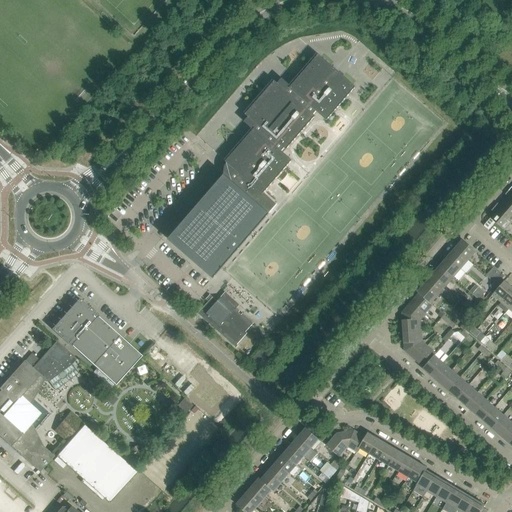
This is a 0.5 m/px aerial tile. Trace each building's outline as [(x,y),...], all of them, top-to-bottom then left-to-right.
[(223,173),(224,174),(224,175),(168,239),(214,279),(270,214),(269,213),(277,204),(264,193),(292,160),(282,151),(284,148),(286,150),(315,116),(313,114),(316,111),(327,120),(356,87),(318,54),(291,86),(282,78),(278,83),(275,81),(245,114),(248,117),(244,122),(253,130),(226,161),(227,163),(226,165),(225,165),(224,165),(223,166),(222,166),(222,167),(221,170),(221,171),(222,172),(223,173)] [(497,203),(494,207),(511,222),(511,221),(511,207),(505,201),(501,206),(497,203)] [(490,218),(484,225),(489,230),(495,222),(505,230),(511,222),(494,207),(491,210),(494,213),(491,218),(490,217),(490,218)] [(455,249),(464,256),(468,260),(476,251),(463,240),(455,249)] [(455,249),(447,257),(461,269),(464,265),(468,260),(464,256),(455,249)] [(447,257),(440,266),(453,278),(461,269),(447,257)] [(440,266),(432,275),(446,286),(453,278),(440,266)] [(504,276),(498,271),(490,280),(493,282),(497,285),(504,276)] [(425,283),(438,295),(446,286),(432,275),(425,283)] [(492,294),(500,302),(511,288),(504,281),(492,294)] [(417,292),(418,293),(431,303),(438,295),(425,283),(417,292)] [(511,304),(511,288),(500,302),(509,309),(511,304)] [(240,311),(237,308),(240,305),(225,292),(221,297),(218,301),(209,294),(205,298),(207,300),(209,301),(198,313),(232,344),(236,348),(238,345),(237,344),(247,333),(246,332),(254,323),(243,313),(241,315),(239,312),(240,311)] [(410,303),(424,315),(433,305),(431,303),(418,293),(410,303)] [(79,298),(51,329),(70,346),(71,347),(72,346),(93,365),(96,368),(92,373),(111,390),(115,385),(141,356),(119,336),(98,317),(99,316),(98,315),(99,314),(92,308),(91,309),(79,298)] [(402,318),(402,320),(421,319),(421,318),(424,315),(410,303),(402,312),(402,318)] [(402,320),(403,331),(422,330),(421,319),(402,320)] [(404,343),(422,341),(422,330),(403,331),(404,343)] [(0,436),(23,457),(40,472),(47,464),(54,456),(43,446),(31,423),(36,418),(35,410),(30,405),(44,380),(45,381),(46,380),(48,382),(49,381),(72,364),(77,359),(56,341),(39,360),(32,353),(27,358),(24,361),(0,387),(0,390),(1,391),(0,391),(0,436)] [(405,350),(414,359),(426,345),(422,342),(422,341),(404,343),(405,350)] [(423,367),(436,353),(426,345),(414,359),(423,367)] [(423,368),(431,376),(443,362),(435,355),(436,354),(436,353),(423,367),(424,367),(423,368)] [(431,376),(440,383),(452,370),(443,362),(431,376)] [(449,391),(460,377),(452,370),(440,383),(449,391)] [(457,398),(464,391),(469,385),(464,380),(460,377),(449,391),(457,398)] [(469,385),(464,391),(457,398),(464,404),(466,406),(478,392),(469,385)] [(111,404),(117,398),(109,391),(104,397),(111,404)] [(466,406),(475,413),(486,400),(478,392),(466,406)] [(187,411),(192,405),(185,399),(180,405),(187,411)] [(475,413),(483,421),(495,408),(486,400),(475,413)] [(483,421),(492,428),(503,415),(495,408),(483,421)] [(67,440),(82,423),(70,413),(55,430),(67,440)] [(492,428),(501,436),(511,422),(503,415),(492,428)] [(511,422),(501,436),(509,443),(511,440),(511,422)] [(84,425),(56,456),(82,479),(80,481),(102,500),(104,498),(109,503),(137,472),(84,425)] [(298,436),(312,448),(319,439),(306,428),(298,436)] [(358,447),(365,437),(354,430),(337,433),(326,445),(338,456),(347,446),(357,452),(360,448),(358,447)] [(369,453),(378,438),(368,432),(365,437),(358,447),(360,448),(369,453)] [(298,436),(291,445),(304,456),(310,462),(318,453),(312,448),(298,436)] [(378,459),(387,444),(378,438),(369,453),(378,459)] [(159,482),(167,488),(191,460),(185,454),(184,455),(179,452),(183,447),(177,443),(175,445),(170,441),(164,447),(168,451),(163,457),(159,453),(143,471),(158,483),(159,482)] [(388,465),(397,450),(387,444),(378,459),(388,465)] [(304,456),(291,445),(283,453),(297,465),(304,456)] [(135,458),(142,454),(138,446),(131,450),(135,458)] [(398,471),(407,456),(397,450),(388,465),(398,471)] [(297,465),(283,453),(276,462),(289,474),(297,465)] [(408,477),(417,462),(407,456),(398,471),(408,477)] [(334,461),(330,465),(337,470),(339,468),(340,466),(334,461)] [(24,462),(15,471),(22,477),(30,468),(24,462)] [(289,474),(276,462),(268,471),(282,482),(289,474)] [(418,483),(426,470),(427,468),(417,462),(408,477),(418,483)] [(427,491),(436,476),(426,470),(418,483),(413,490),(423,496),(427,491)] [(282,482),(268,471),(261,479),(272,490),(274,491),(282,482)] [(437,497),(446,482),(436,476),(427,491),(437,497)] [(272,490),(261,479),(259,478),(251,487),(265,498),(272,490)] [(446,503),(455,487),(446,482),(437,497),(446,503)] [(352,491),(343,486),(341,497),(350,499),(352,491)] [(265,498),(251,487),(244,495),(257,507),(265,498)] [(456,508),(465,493),(464,492),(455,487),(446,503),(456,508)] [(360,497),(352,491),(350,499),(359,502),(360,497)] [(467,511),(475,499),(465,493),(456,508),(462,511),(467,511)] [(244,511),(245,511),(252,511),(257,507),(244,495),(236,504),(244,511)] [(358,504),(368,507),(369,502),(360,497),(359,502),(358,504)] [(475,499),(467,511),(480,511),(483,508),(485,505),(475,499)]
